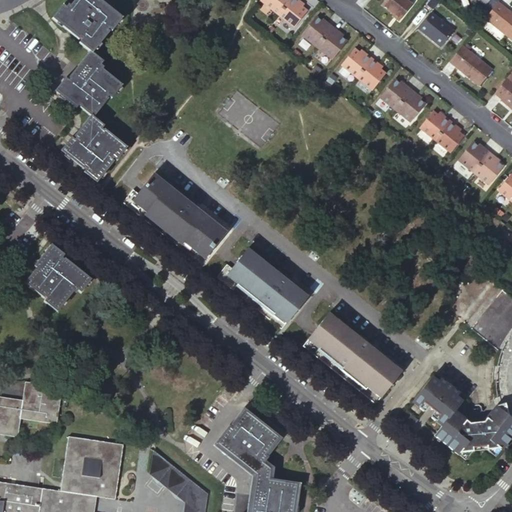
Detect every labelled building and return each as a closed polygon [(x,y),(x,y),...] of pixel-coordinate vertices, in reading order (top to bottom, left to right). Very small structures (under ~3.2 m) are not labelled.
[(78,44),(89,52),(91,54),(107,32),(105,31),(107,29),(110,31),(120,18),(98,1),(97,2),(95,1),(95,0),(75,0),(69,8),(67,6),(65,9),(62,6),(52,19),(78,39),(79,38),(81,40),(78,44)] [(264,0),(262,2),(278,15),(289,0),(264,0)] [(297,0),(289,0),(278,15),(294,27),(307,11),(302,7),(297,4),(299,1),(297,0)] [(385,0),(382,5),(400,19),(412,5),(405,0),(385,0)] [(433,0),(430,0),(427,5),(433,9),(438,3),(433,0)] [(489,0),(485,5),(491,10),(498,2),(499,0),(489,0)] [(511,13),(498,2),(491,10),(485,17),(511,38),(511,13)] [(430,13),(418,28),(441,46),(453,31),(430,13)] [(301,35),(316,47),(332,28),(326,23),(325,24),(321,21),(315,17),(301,35)] [(332,28),(316,47),(332,60),(347,41),(341,37),(337,34),(338,32),(332,28)] [(269,29),(265,33),(270,37),(274,32),(269,29)] [(491,70),(461,46),(448,62),(479,86),(491,70)] [(340,65),(356,77),(371,59),(365,54),(363,56),(359,53),(353,49),(340,65)] [(91,54),(89,52),(68,79),(69,79),(68,82),(64,79),(55,91),(75,108),(78,105),(80,106),(79,108),(90,116),(92,117),(106,99),(105,98),(107,95),(111,98),(120,85),(100,69),(101,67),(99,65),(101,62),(91,54)] [(371,59),(356,77),(372,90),(385,74),(380,70),(375,66),(377,64),(371,59)] [(379,97),(395,110),(410,90),(404,85),(403,87),(399,84),(393,79),(379,97)] [(511,83),(506,79),(494,93),(501,99),(500,99),(511,108),(511,83)] [(410,90),(395,110),(410,122),(425,104),(419,100),(415,97),(416,95),(410,90)] [(419,127),(434,140),(449,121),(443,117),(441,119),(437,115),(432,111),(419,127)] [(103,126),(92,117),(90,116),(74,137),(75,139),(74,141),(70,138),(60,151),(83,168),(84,167),(86,169),(83,172),(96,182),(112,161),(110,160),(112,158),(115,160),(125,147),(103,130),(102,131),(100,130),(103,126)] [(449,121),(434,140),(450,153),(463,137),(458,132),(453,129),(455,126),(449,121)] [(457,160),(473,172),(488,153),(482,148),(481,149),(477,146),(472,142),(457,160)] [(488,153),(473,172),(488,185),(503,167),(497,162),(493,159),(495,158),(488,153)] [(134,192),(128,199),(143,210),(142,212),(155,221),(156,220),(165,228),(164,229),(181,242),(183,241),(203,257),(224,231),(149,172),(138,187),(134,192)] [(497,190),(511,202),(511,175),(510,174),(497,190)] [(129,188),(119,200),(198,263),(203,257),(183,241),(181,242),(164,229),(165,228),(156,220),(155,221),(142,212),(143,210),(128,199),(134,192),(129,188)] [(90,280),(64,259),(63,260),(60,259),(63,255),(50,245),(34,266),(37,269),(35,271),(34,270),(24,283),(43,298),(44,296),(46,298),(44,301),(57,311),(72,291),(74,292),(76,290),(80,292),(90,280)] [(230,268),(225,275),(236,284),(235,285),(253,298),(253,297),(260,303),(258,305),(277,320),(279,317),(286,322),(306,297),(246,249),(230,268)] [(225,275),(230,268),(225,264),(215,276),(281,328),(286,322),(279,317),(277,320),(258,305),(260,303),(253,297),(253,298),(235,285),(236,284),(225,275)] [(511,299),(500,291),(473,328),(498,346),(511,327),(511,299)] [(365,386),(378,397),(399,370),(326,312),(307,336),(318,344),(315,349),(339,368),(357,383),(358,381),(365,386)] [(469,424),(453,411),(461,401),(450,392),(452,389),(446,384),(443,387),(431,377),(412,402),(424,412),(428,406),(434,411),(430,416),(442,426),(434,435),(434,436),(458,455),(459,453),(472,451),(472,448),(486,446),(486,450),(499,448),(501,450),(511,435),(511,419),(508,416),(504,404),(496,406),(483,422),(469,424)] [(61,387),(40,384),(24,382),(23,394),(22,401),(0,397),(0,434),(17,437),(19,419),(56,424),(61,387)] [(229,426),(215,443),(255,475),(249,511),(293,511),(297,483),(269,479),(270,469),(262,463),(267,457),(265,455),(279,437),(245,410),(231,428),(229,426)] [(417,420),(412,415),(407,421),(413,426),(417,420)] [(402,435),(395,430),(393,433),(400,438),(402,435)] [(0,511),(92,511),(95,497),(114,500),(122,445),(68,437),(59,491),(0,482),(0,511)] [(499,448),(486,450),(495,457),(501,450),(499,448)] [(204,511),(207,493),(152,450),(149,475),(156,484),(167,490),(174,498),(184,503),(180,511),(204,511)] [(472,451),(459,453),(458,455),(465,460),(472,451)]
